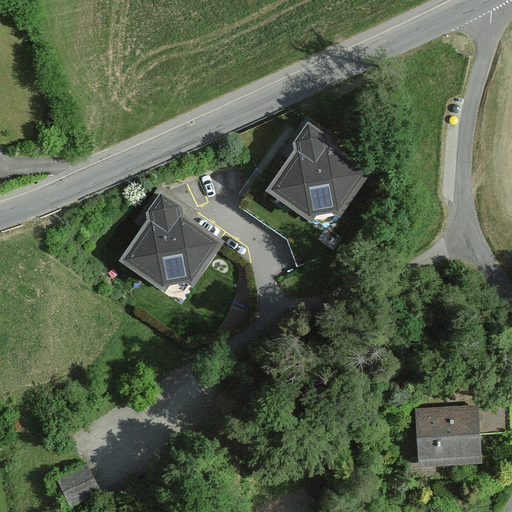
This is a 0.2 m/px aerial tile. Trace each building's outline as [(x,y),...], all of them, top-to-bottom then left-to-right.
[(299,127),(254,195),(322,240),(367,171),(299,127)] [(219,243),(150,198),(114,253),(182,298),(219,243)] [(420,411),(423,464),(478,461),(475,407),(420,411)] [(101,493),(87,465),(58,480),(72,508),(101,493)] [(259,503),(261,511),(310,511),(305,491),(259,503)]
